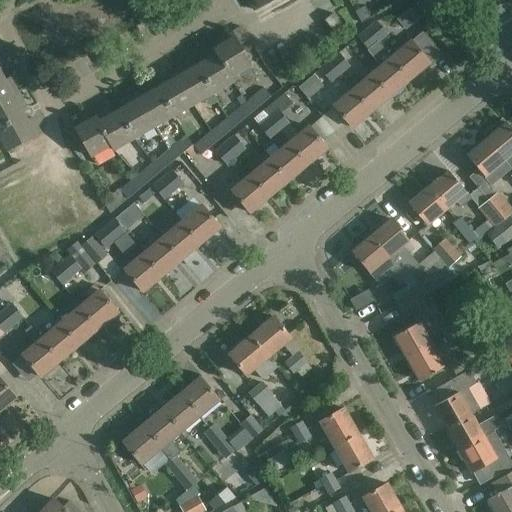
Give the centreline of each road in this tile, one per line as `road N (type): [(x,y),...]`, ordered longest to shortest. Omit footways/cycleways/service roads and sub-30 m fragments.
road 1 (residential): [(442,511),(288,246)]
road 2 (residential): [(220,0),(222,11),(63,99),(39,93),(0,15)]
road 3 (residential): [(63,434),(288,246)]
road 4 (residential): [(288,246),(511,63)]
